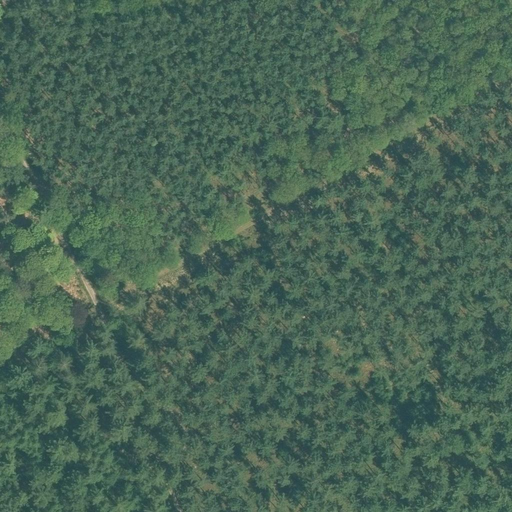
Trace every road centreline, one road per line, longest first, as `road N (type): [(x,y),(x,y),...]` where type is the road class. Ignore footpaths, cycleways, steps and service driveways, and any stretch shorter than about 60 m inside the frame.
road 1 (track): [(0,351),(511,76)]
road 2 (track): [(0,118),(95,306),(176,511)]
